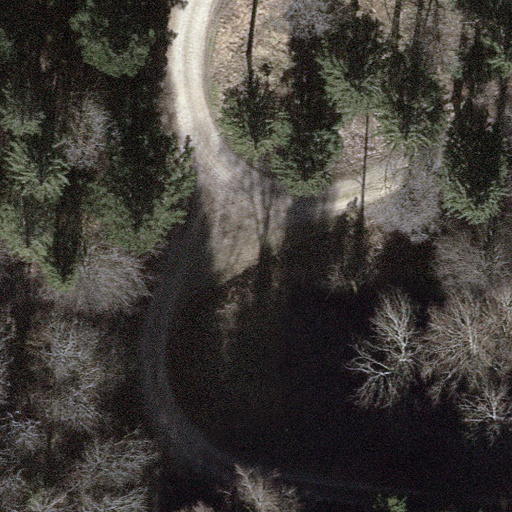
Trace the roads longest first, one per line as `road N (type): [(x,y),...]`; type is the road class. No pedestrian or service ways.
road 1 (track): [(175,241),(140,370),(176,460),(244,485),(511,511)]
road 2 (track): [(511,100),(175,241),(0,261)]
road 3 (track): [(175,241),(209,0)]
